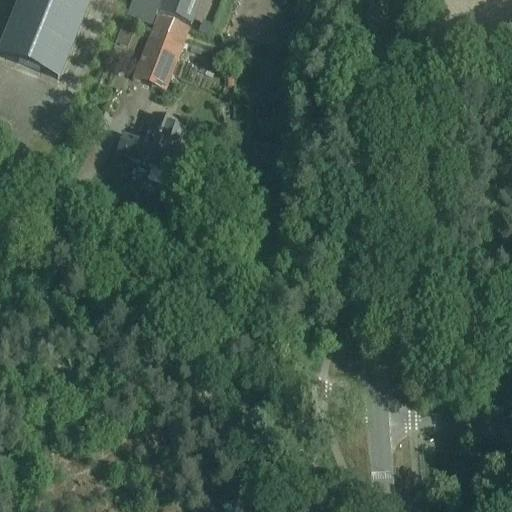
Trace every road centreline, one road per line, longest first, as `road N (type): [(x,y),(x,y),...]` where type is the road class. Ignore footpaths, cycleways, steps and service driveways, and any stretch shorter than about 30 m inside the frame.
road 1 (unclassified): [(376,412),(0,217)]
road 2 (unclassified): [(376,412),(378,0)]
road 3 (unclassified): [(511,428),(412,423),(376,412)]
